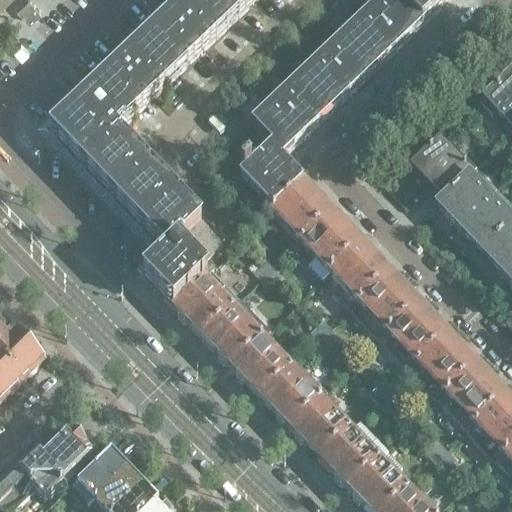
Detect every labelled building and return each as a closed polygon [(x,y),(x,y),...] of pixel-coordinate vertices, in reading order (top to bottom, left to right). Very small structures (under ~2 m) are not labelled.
[(174,82),(228,31),(197,0),(192,0),(185,7),(184,7),(183,7),(183,8),(183,9),(174,18),(173,17),(173,18),(172,18),(172,19),(166,25),(166,24),(165,25),(165,26),(155,35),(154,35),(154,36),(144,46),(144,45),(143,46),(143,47),(142,48),(174,82)] [(197,0),(228,31),(260,0),(197,0)] [(282,164),(422,31),(392,0),(387,0),(344,41),(251,130),(215,164),(237,187),(240,183),(239,182),(271,152),(282,164)] [(392,0),(422,31),(423,30),(422,29),(422,28),(431,19),(432,19),(433,19),(433,18),(441,10),(442,10),(443,9),(442,8),(451,0),(392,0)] [(123,131),(174,82),(142,48),(133,56),(132,56),(132,57),(132,58),(122,67),(121,67),(121,68),(115,74),(114,73),(114,74),(113,74),(113,75),(114,75),(104,84),(103,84),(102,85),(103,85),(93,95),(92,95),(91,96),(118,125),(123,131)] [(511,77),(511,76),(480,106),(491,119),(496,115),(507,127),(504,130),(511,138),(511,77)] [(112,132),(118,125),(91,96),(90,96),(90,97),(90,98),(80,107),(79,107),(78,107),(78,108),(79,108),(68,118),(67,118),(67,119),(57,129),(56,129),(55,129),(55,130),(51,135),(50,134),(49,135),(49,136),(50,136),(51,136),(57,143),(57,144),(58,144),(68,154),(67,154),(68,155),(69,155),(78,165),(78,166),(113,134),(112,132)] [(107,197),(143,164),(113,134),(78,166),(79,166),(86,173),(86,174),(87,175),(87,174),(97,184),(96,185),(97,185),(97,186),(98,186),(98,185),(107,195),(107,196),(107,197)] [(476,176),(466,166),(463,169),(440,144),(431,153),(431,152),(428,155),(413,170),(445,204),(468,182),(469,183),(476,176)] [(302,188),(281,165),(282,164),(271,152),(239,182),(240,183),(271,217),(302,188)] [(138,228),(172,195),(143,164),(107,197),(108,197),(109,197),(115,204),(115,205),(116,205),(126,215),(125,215),(126,216),(127,216),(136,226),(136,227),(137,227),(138,228)] [(511,229),(511,228),(501,217),(499,219),(478,197),(480,195),(469,183),(468,182),(445,204),(437,212),(438,214),(440,212),(450,222),(448,224),(470,248),(472,246),(483,257),(511,229)] [(331,218),(317,203),(316,202),(316,199),(310,193),(307,193),(302,188),(271,217),(301,247),(331,218)] [(166,258),(201,225),(172,195),(138,228),(144,234),(144,235),(145,236),(145,235),(155,245),(154,245),(154,246),(155,246),(155,247),(156,246),(165,256),(165,257),(165,258),(166,258)] [(330,278),(360,249),(355,244),(355,241),(349,234),(346,234),(331,218),(301,247),(330,278)] [(199,272),(223,249),(201,225),(166,258),(165,259),(165,260),(159,266),(158,266),(158,267),(152,273),(151,273),(150,273),(150,274),(150,275),(144,281),(143,280),(143,281),(142,281),(142,282),(143,282),(144,282),(153,292),(153,293),(154,293),(155,293),(164,303),(164,304),(165,305),(165,304),(172,311),(172,312),(172,313),(203,284),(202,284),(207,279),(199,272)] [(511,229),(483,257),(494,269),(492,271),(511,291),(511,229)] [(359,308),(389,279),(374,263),(374,260),(368,254),(365,254),(360,249),(330,278),(359,308)] [(273,274),(265,265),(259,271),(268,280),(273,274)] [(268,280),(259,271),(254,276),(262,285),(268,280)] [(282,283),(273,274),(268,280),(276,288),(282,283)] [(387,339),(418,310),(413,305),(413,302),(407,295),(404,295),(389,279),(359,308),(387,339)] [(276,288),(268,280),(262,285),(270,294),(276,288)] [(232,314),(203,284),(172,313),(177,318),(177,321),(183,327),(186,327),(202,343),(232,314)] [(416,369),(447,340),(431,324),(432,321),(426,315),(423,315),(418,310),(387,339),(416,369)] [(261,344),(232,314),(202,343),(217,359),(217,362),(223,369),(226,369),(231,374),(261,344)] [(331,335),(323,326),(317,332),(325,340),(331,335)] [(325,340),(317,332),(311,337),(320,346),(325,340)] [(0,352),(10,344),(0,333),(0,352)] [(340,344),(331,335),(325,340),(334,349),(340,344)] [(0,408),(41,369),(13,340),(10,344),(0,352),(0,408)] [(334,349),(325,340),(320,346),(328,355),(334,349)] [(445,399),(476,371),(471,365),(471,363),(465,356),(462,356),(447,340),(416,369),(445,399)] [(290,375),(261,344),(231,374),(236,379),(236,381),(242,388),(244,387),(260,404),(290,375)] [(474,430),(505,401),(489,385),(489,382),(484,376),(481,376),(476,371),(445,399),(474,430)] [(320,405),(290,375),(260,404),(276,420),(276,423),(282,429),(285,429),(289,434),(320,405)] [(389,396),(381,387),(375,393),(383,401),(389,396)] [(383,401),(375,393),(369,398),(378,407),(383,401)] [(397,404),(389,396),(383,401),(392,410),(397,404)] [(392,410),(383,401),(378,407),(386,415),(392,410)] [(503,460),(511,452),(511,408),(505,401),(474,430),(503,460)] [(349,435),(320,405),(289,434),(294,439),(294,442),(300,448),(303,448),(319,464),(349,435)] [(378,465),(349,435),(319,464),(334,480),(334,483),(340,489),(343,489),(348,494),(378,465)] [(51,500),(63,488),(66,491),(74,483),(71,480),(93,460),(86,452),(85,452),(85,446),(86,445),(79,438),(78,438),(72,438),(42,466),(36,459),(0,493),(0,511),(18,511),(35,496),(45,505),(51,499),(51,500)] [(447,457),(439,448),(433,453),(441,462),(447,457)] [(511,452),(503,460),(511,469),(511,452)] [(441,462),(433,453),(427,459),(435,468),(441,462)] [(455,465),(447,457),(441,462),(450,471),(455,465)] [(90,510),(127,475),(120,468),(120,465),(116,460),(113,460),(111,458),(74,493),(90,510)] [(450,471),(441,462),(435,468),(444,476),(450,471)] [(390,511),(407,496),(378,465),(348,494),(353,499),(353,502),(359,509),(361,509),(364,511),(390,511)] [(91,511),(121,511),(143,492),(136,484),(136,481),(131,476),(128,476),(127,475),(90,510),(91,511)] [(156,511),(160,509),(152,501),(152,498),(147,494),(144,493),(143,492),(121,511),(156,511)] [(423,511),(407,496),(390,511),(423,511)]
